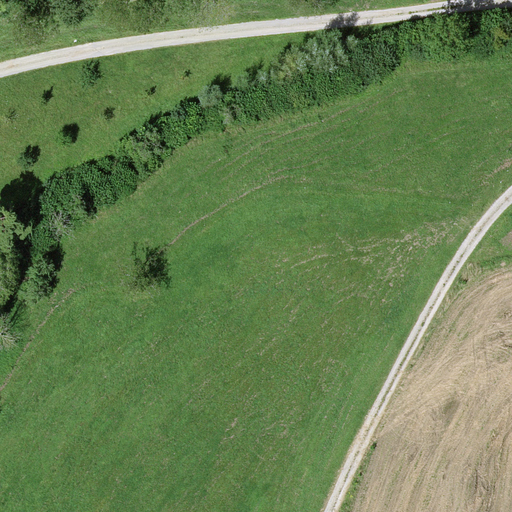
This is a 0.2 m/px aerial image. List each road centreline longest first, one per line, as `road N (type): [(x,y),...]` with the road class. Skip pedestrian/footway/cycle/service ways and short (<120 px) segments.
road 1 (track): [(0,70),(120,42),(511,5)]
road 2 (track): [(511,190),(450,273),(333,511)]
